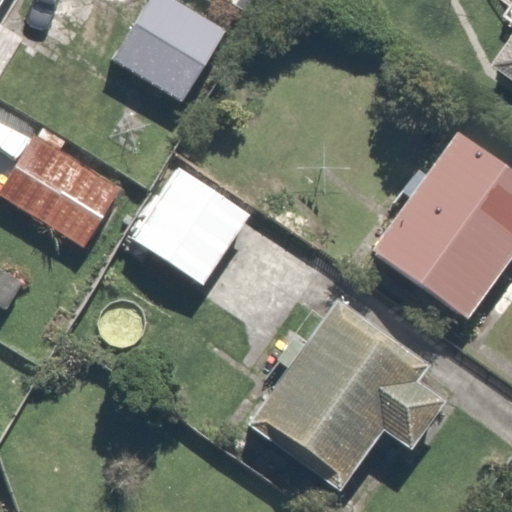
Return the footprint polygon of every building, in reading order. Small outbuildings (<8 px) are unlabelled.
[(0,0),(0,18),(10,0),(0,0)] [(229,35),(172,0),(147,0),(104,68),(178,115),(229,35)] [(511,50),(502,66),(511,72),(511,50)] [(511,269),(511,177),(450,134),(364,258),(469,331),(511,269)] [(106,187),(27,140),(0,184),(0,202),(72,245),(106,187)] [(247,221),(172,175),(134,237),(209,283),(247,221)] [(463,398),(340,305),(308,349),(281,329),(258,359),(296,388),(261,434),(342,495),(389,432),(420,455),(463,398)]
